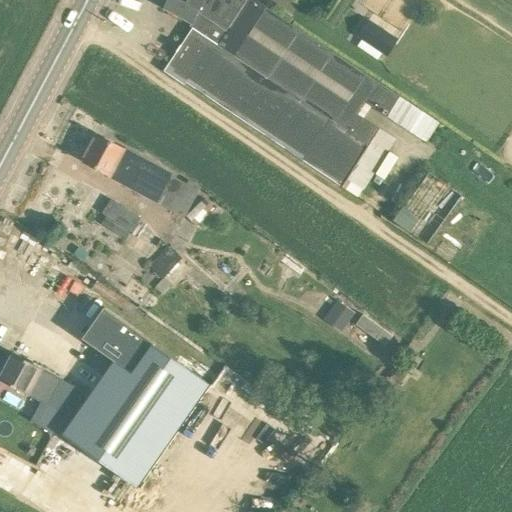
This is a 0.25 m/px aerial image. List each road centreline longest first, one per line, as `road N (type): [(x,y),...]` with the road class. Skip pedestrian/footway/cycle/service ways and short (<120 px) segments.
road 1 (track): [(75,25),(511,320)]
road 2 (primary): [(0,167),(88,0)]
